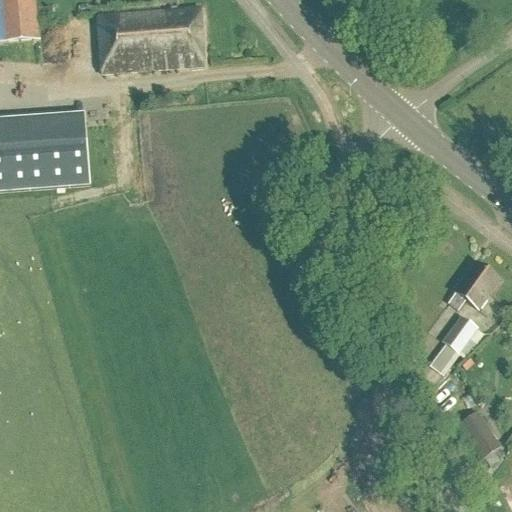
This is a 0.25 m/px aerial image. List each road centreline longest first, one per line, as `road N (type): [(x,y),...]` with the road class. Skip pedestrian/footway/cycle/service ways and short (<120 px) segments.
road 1 (unclassified): [(459,511),(324,253),(326,207),(338,186),(403,118)]
road 2 (tertiary): [(403,118),(280,0)]
road 3 (tertiary): [(511,210),(403,118)]
road 4 (unclassified): [(403,118),(511,37)]
